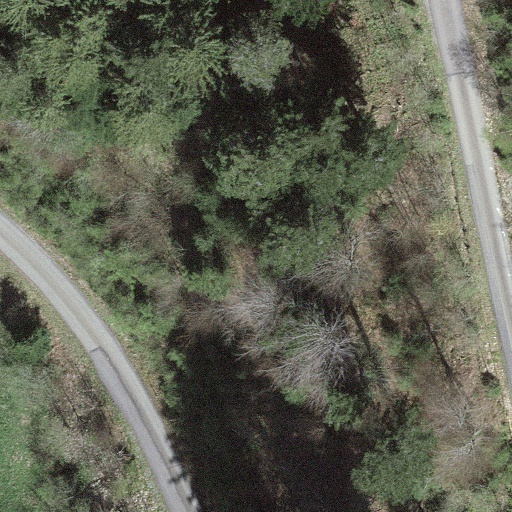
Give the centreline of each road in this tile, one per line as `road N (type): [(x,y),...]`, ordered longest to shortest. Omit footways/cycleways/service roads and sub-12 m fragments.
road 1 (track): [(190,511),(139,400),(71,297),(0,228)]
road 2 (track): [(448,0),(511,333)]
